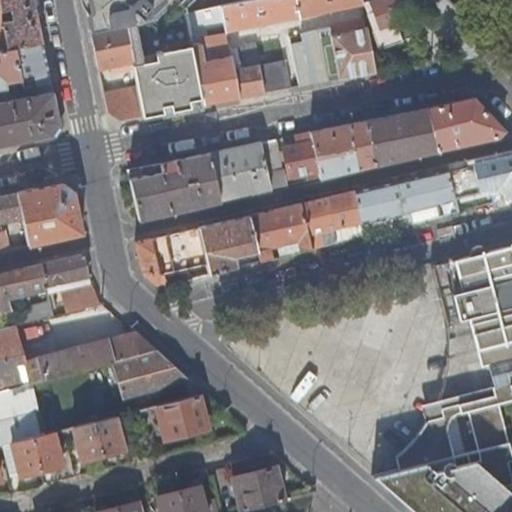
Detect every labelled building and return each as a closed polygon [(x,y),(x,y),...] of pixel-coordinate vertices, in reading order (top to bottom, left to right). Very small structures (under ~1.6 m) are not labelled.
[(32,0),(0,0),(0,11),(10,10),(11,20),(2,22),(8,51),(42,45),(32,0)] [(82,0),(89,32),(124,25),(124,26),(178,15),(185,14),(183,8),(192,0),(82,0)] [(254,0),(220,7),(225,32),(360,5),(359,0),(254,0)] [(373,0),(366,3),(377,31),(412,17),(404,0),(373,0)] [(197,11),(185,14),(202,106),(237,99),(232,71),(225,32),(220,7),(206,10),(212,42),(208,43),(211,59),(204,61),(201,45),(204,45),(197,11)] [(178,15),(124,26),(131,62),(136,88),(142,117),(202,106),(185,14),(178,15)] [(353,31),(351,24),(328,28),(337,80),(373,73),(365,29),(353,31)] [(124,25),(89,32),(97,70),(131,62),(124,26),(124,25)] [(59,123),(42,45),(8,51),(0,52),(0,89),(6,88),(5,83),(21,81),(22,88),(29,87),(29,90),(21,92),(22,98),(0,102),(0,145),(51,135),(59,123)] [(232,71),(237,99),(290,89),(285,62),(258,66),(254,45),(239,47),(243,69),(232,71)] [(136,88),(103,95),(107,114),(120,121),(142,117),(136,88)] [(425,109),(435,152),(498,138),(504,131),(472,99),(425,109)] [(366,121),(376,166),(435,152),(425,109),(366,121)] [(312,142),(319,179),(376,166),(366,121),(311,133),(312,142)] [(259,143),(270,190),(284,187),(280,172),(278,172),(272,141),(259,143)] [(313,173),(315,180),(319,179),(312,142),(283,149),(289,178),(313,173)] [(208,153),(219,202),(270,190),(259,143),(208,153)] [(138,220),(219,202),(208,153),(158,164),(160,173),(129,180),(138,220)] [(511,154),(447,170),(453,199),(502,188),(505,199),(511,196),(511,154)] [(447,170),(353,191),(360,224),(361,229),(367,228),(366,223),(409,213),(435,207),(438,216),(456,211),(453,199),(447,170)] [(17,193),(22,215),(29,246),(82,233),(73,191),(62,184),(17,193)] [(353,191),(325,198),(333,229),(348,226),(349,231),(355,230),(354,226),(360,224),(353,191)] [(4,218),(22,215),(17,193),(0,196),(0,252),(4,251),(0,234),(0,222),(5,222),(4,218)] [(325,198),(299,204),(311,249),(323,246),(320,232),(333,229),(325,198)] [(299,204),(247,216),(256,253),(258,262),(272,259),(269,249),(297,242),(300,252),(311,249),(299,204)] [(435,207),(409,213),(410,218),(415,217),(416,222),(438,216),(435,207)] [(247,216),(198,227),(207,270),(209,275),(237,268),(234,258),(240,257),(241,261),(249,259),(248,255),(256,253),(247,216)] [(207,270),(198,227),(187,229),(194,257),(198,257),(202,272),(207,270)] [(176,232),(148,238),(157,273),(163,272),(163,273),(184,269),(176,232)] [(157,273),(148,238),(143,240),(135,242),(141,271),(159,288),(166,286),(163,273),(163,272),(157,273)] [(511,244),(501,247),(503,256),(511,254),(511,244)] [(408,455),(411,466),(454,456),(443,417),(467,410),(475,440),(505,432),(498,403),(511,399),(511,254),(503,256),(501,247),(457,258),(490,386),(434,400),(428,414),(421,426),(414,436),(401,450),(408,455)] [(83,254),(40,264),(45,283),(46,285),(88,276),(83,254)] [(40,264),(0,273),(0,322),(2,329),(14,326),(53,315),(49,302),(15,310),(15,314),(6,317),(5,311),(9,310),(5,292),(45,283),(40,264)] [(0,390),(29,383),(14,326),(2,329),(0,329),(0,390)] [(154,350),(134,333),(37,358),(42,379),(112,361),(154,350)] [(124,401),(192,384),(154,350),(112,361),(124,401)] [(0,446),(2,446),(12,443),(44,435),(30,382),(29,383),(0,390),(0,446)] [(199,395),(156,406),(163,439),(207,428),(199,395)] [(124,449),(115,417),(73,428),(82,460),(124,449)] [(54,432),(44,435),(12,443),(2,446),(9,474),(19,471),(20,476),(62,465),(54,432)] [(508,442),(505,432),(475,440),(477,450),(502,443),(508,442)] [(400,469),(373,476),(413,511),(511,511),(511,493),(508,490),(509,473),(502,443),(477,450),(454,456),(411,466),(400,469)] [(394,454),(400,469),(411,466),(408,455),(401,450),(400,451),(394,454)] [(239,511),(283,500),(275,468),(230,479),(239,511)] [(159,511),(205,511),(199,488),(156,498),(159,511)] [(102,511),(139,511),(137,503),(102,511)]
